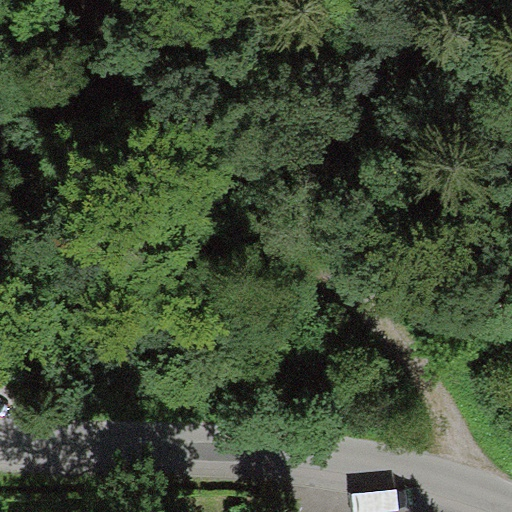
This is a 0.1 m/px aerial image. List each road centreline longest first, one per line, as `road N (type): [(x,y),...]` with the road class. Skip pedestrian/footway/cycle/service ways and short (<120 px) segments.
road 1 (track): [(481,480),(399,332),(221,167),(96,0)]
road 2 (residential): [(511,495),(481,480),(340,450),(0,430)]
